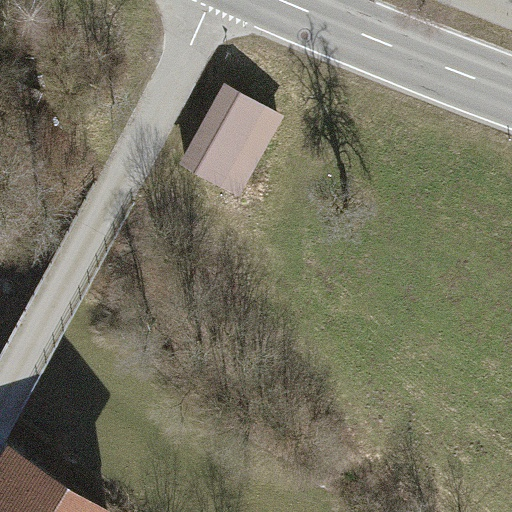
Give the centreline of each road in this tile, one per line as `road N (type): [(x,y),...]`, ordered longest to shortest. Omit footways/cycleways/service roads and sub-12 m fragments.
road 1 (residential): [(212,0),(0,397)]
road 2 (primary): [(511,92),(280,0)]
